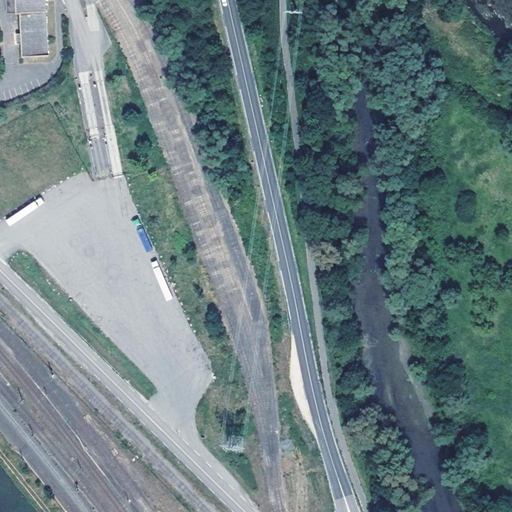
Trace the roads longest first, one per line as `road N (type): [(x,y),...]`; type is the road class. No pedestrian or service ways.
road 1 (tertiary): [(227,0),(338,481)]
road 2 (unclassified): [(246,511),(0,271)]
